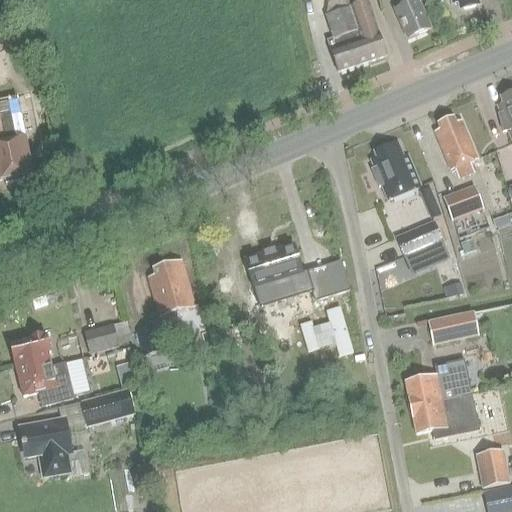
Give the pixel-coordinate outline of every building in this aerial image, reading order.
[(343,0),(328,5),(326,19),(333,41),(327,44),(338,75),(369,65),(361,42),(357,44),(354,35),(358,33),(350,10),(347,0),(343,0)] [(414,39),(431,32),(418,4),(426,0),(397,0),(401,9),(394,12),(405,39),(413,36),(414,39)] [(479,9),(477,1),(482,0),(450,0),(452,7),(458,6),(460,13),(479,9)] [(362,6),(350,10),(358,33),(354,35),(357,44),(361,42),(369,65),(386,59),(375,27),(367,5),(362,6)] [(511,95),(501,100),(503,106),(497,108),(501,116),(498,117),(503,134),(503,136),(508,134),(511,143),(511,95)] [(6,187),(24,183),(23,179),(33,177),(25,141),(16,142),(10,114),(0,116),(0,183),(5,182),(6,187)] [(470,166),(478,163),(462,124),(456,127),(454,121),(438,127),(440,133),(435,135),(451,174),(454,172),(458,182),(474,175),(470,166)] [(397,145),(374,155),(376,161),(371,163),(374,171),(371,172),(379,190),(381,189),(388,203),(421,189),(407,157),(403,159),(397,145)] [(441,218),(430,191),(419,195),(430,222),(441,218)] [(444,202),(452,223),(482,212),(474,191),(444,202)] [(510,226),(508,217),(492,223),(495,231),(510,226)] [(433,225),(415,233),(396,241),(404,259),(441,244),(433,225)] [(302,277),(293,248),(244,262),(253,292),(271,286),(273,294),(286,290),(283,282),(302,277)] [(148,281),(159,320),(194,310),(181,264),(153,272),(155,279),(148,281)] [(340,265),(323,270),(332,299),(349,294),(340,265)] [(315,304),(332,299),(323,270),(306,275),(315,304)] [(464,296),(461,285),(444,289),(447,301),(464,296)] [(471,316),(429,325),(433,347),(476,338),(471,316)] [(127,325),(113,328),(118,347),(132,343),(127,325)] [(118,347),(113,328),(84,336),(89,357),(118,349),(118,347)] [(161,354),(154,330),(137,335),(144,359),(161,354)] [(237,359),(231,332),(215,336),(221,363),(237,359)] [(10,347),(16,370),(33,365),(35,374),(64,367),(51,370),(48,356),(50,355),(46,338),(10,347)] [(405,386),(411,411),(472,399),(464,363),(435,369),(437,379),(405,386)] [(33,365),(16,370),(23,400),(40,396),(44,409),(73,402),(64,367),(35,374),(33,365)] [(87,429),(134,417),(127,393),(80,404),(87,429)] [(472,399),(411,411),(416,437),(432,434),(434,444),(479,434),(472,399)] [(44,480),(68,475),(69,480),(88,477),(84,452),(71,455),(65,423),(19,431),(23,450),(25,450),(27,461),(41,458),(43,465),(41,466),(44,480)] [(477,459),(483,491),(508,486),(502,454),(477,459)] [(511,511),(511,489),(484,495),(487,511),(511,511)]
